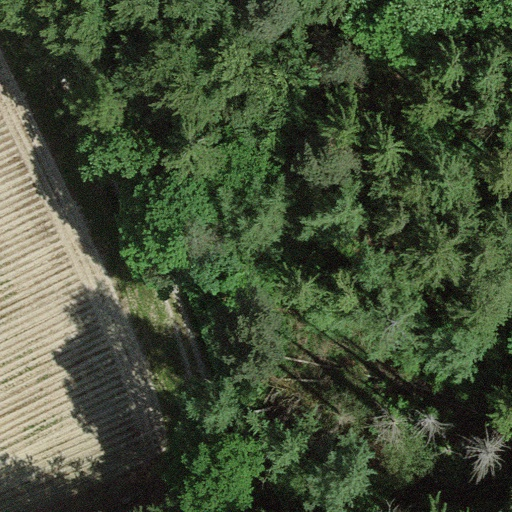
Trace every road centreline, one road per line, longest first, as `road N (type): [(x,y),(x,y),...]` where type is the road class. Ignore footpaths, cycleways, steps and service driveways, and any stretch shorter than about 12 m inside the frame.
road 1 (track): [(103,153),(182,323),(232,511)]
road 2 (track): [(29,0),(103,153)]
